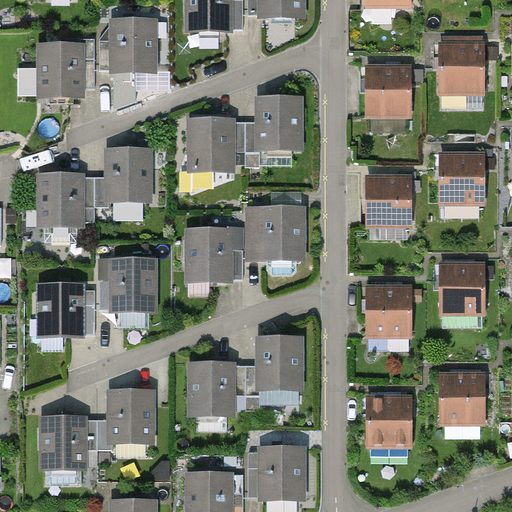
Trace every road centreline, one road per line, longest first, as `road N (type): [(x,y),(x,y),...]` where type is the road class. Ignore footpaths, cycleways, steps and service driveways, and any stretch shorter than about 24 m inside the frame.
road 1 (residential): [(332,293),(52,394)]
road 2 (residential): [(335,52),(75,143)]
road 3 (residential): [(335,52),(332,293)]
road 4 (residential): [(332,293),(339,511)]
